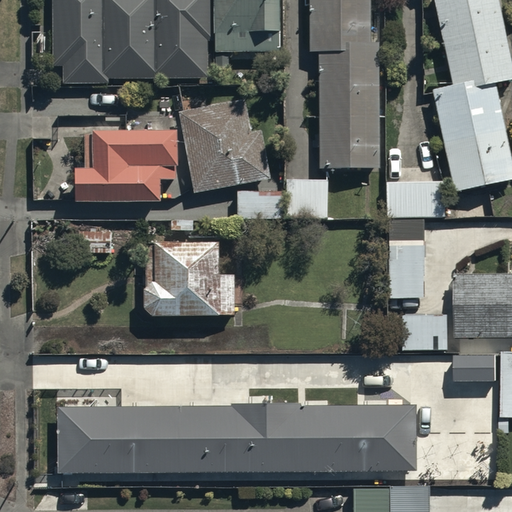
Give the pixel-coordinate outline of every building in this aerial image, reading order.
[(63,65),(63,82),(109,82),(109,75),(207,74),(207,39),(212,39),(211,0),(53,0),(54,65),(63,65)] [(213,0),(214,32),(216,32),(216,49),(280,49),(280,0),(213,0)] [(368,0),(308,0),(310,50),(317,50),(319,168),(379,166),(377,40),(369,40),(368,0)] [(511,70),(497,0),(431,0),(450,83),(432,87),(453,188),(511,175),(511,165),(494,80),(511,75),(511,70)] [(255,95),(178,110),(194,193),(272,178),(255,95)] [(178,128),(94,128),(94,167),(75,167),(75,198),(160,198),(160,177),(177,177),(178,128)] [(286,178),(286,188),(285,219),(328,219),(328,178),(286,178)] [(385,179),(385,215),(444,215),(444,179),(385,179)] [(285,219),(286,188),(238,188),(238,219),(285,219)] [(420,219),(387,219),(389,298),(422,297),(420,219)] [(144,306),(152,314),(234,314),(234,308),(240,308),(240,284),(233,284),(233,274),(219,273),(219,240),(159,240),(159,284),(144,284),(144,306)] [(511,271),(455,272),(455,335),(511,335),(511,271)] [(444,314),(400,314),(400,349),(444,349),(444,314)] [(493,383),(495,353),(460,351),(458,381),(493,383)] [(511,352),(501,352),(501,414),(511,414),(511,352)] [(56,407),(56,471),(414,467),(413,403),(302,404),(302,402),(231,403),(231,405),(56,407)] [(386,511),(385,484),(350,484),(350,511),(386,511)] [(429,511),(429,487),(390,487),(390,511),(429,511)]
